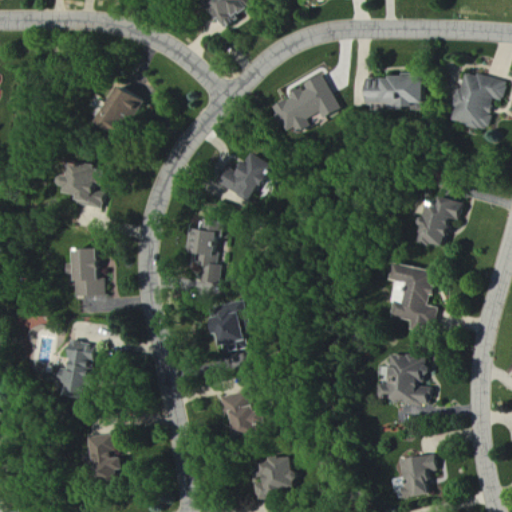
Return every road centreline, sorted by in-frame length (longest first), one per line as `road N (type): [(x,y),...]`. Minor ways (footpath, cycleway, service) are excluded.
road 1 (residential): [(193,511),(151,273),(158,210),(192,141),(259,70),(321,33),(511,32)]
road 2 (residential): [(499,511),(479,391),(511,241)]
road 3 (residential): [(231,97),(166,42),(128,26),(0,20)]
